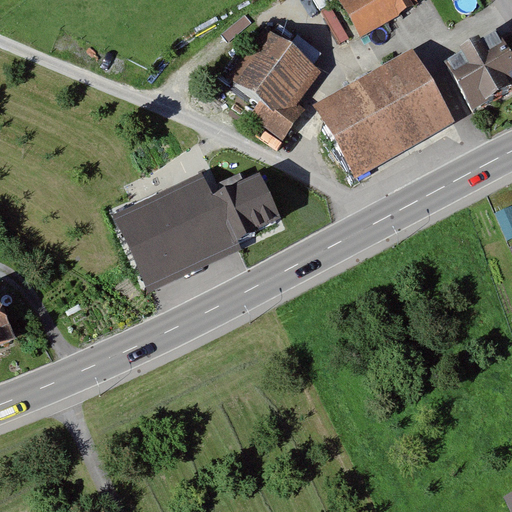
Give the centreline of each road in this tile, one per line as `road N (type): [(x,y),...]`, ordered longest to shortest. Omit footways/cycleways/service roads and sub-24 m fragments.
road 1 (secondary): [(511,152),(175,329),(0,405)]
road 2 (track): [(366,230),(325,182),(0,41)]
